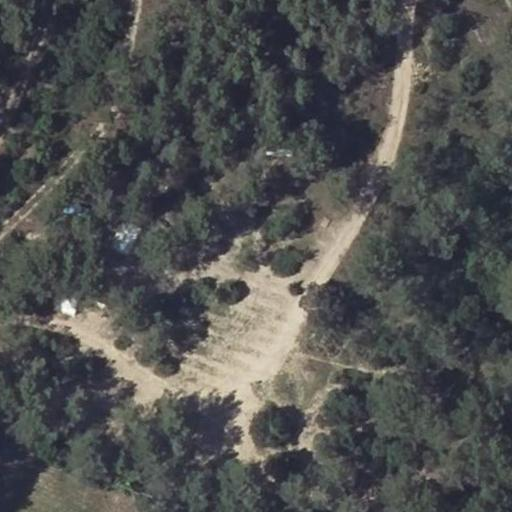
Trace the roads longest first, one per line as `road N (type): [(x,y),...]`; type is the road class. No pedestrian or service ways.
road 1 (track): [(0,328),(40,327),(85,343),(183,408),(211,410),(240,398),(373,190),(404,84),(411,0)]
road 2 (track): [(137,0),(110,120),(91,149),(0,233)]
